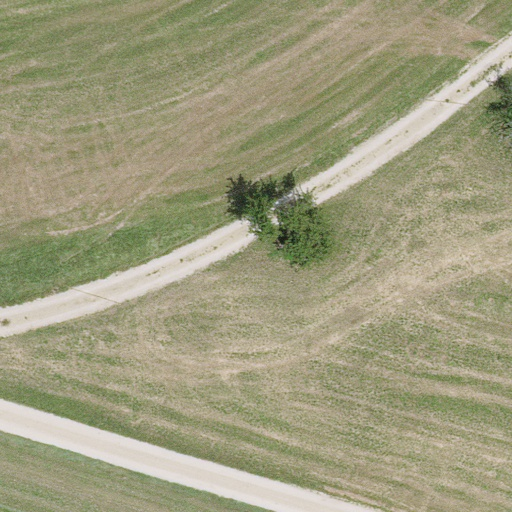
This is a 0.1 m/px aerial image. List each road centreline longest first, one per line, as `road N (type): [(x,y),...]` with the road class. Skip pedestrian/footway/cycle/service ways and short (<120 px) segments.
road 1 (track): [(511,32),(431,108),(212,245),(0,317)]
road 2 (track): [(0,416),(311,511)]
